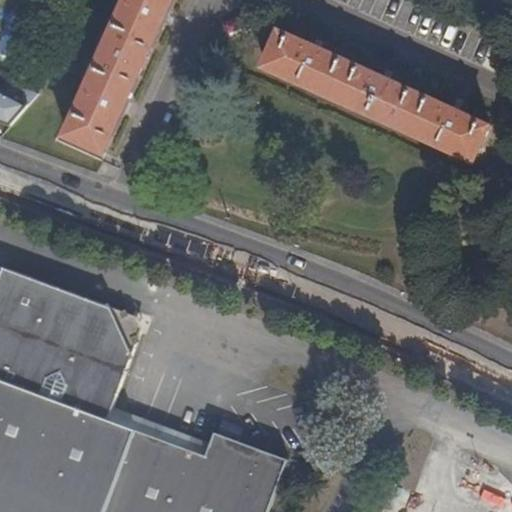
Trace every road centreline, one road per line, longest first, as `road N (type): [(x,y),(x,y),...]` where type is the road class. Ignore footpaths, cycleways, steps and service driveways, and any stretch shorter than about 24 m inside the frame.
road 1 (residential): [(511,379),(294,280),(0,169)]
road 2 (unknown): [(511,466),(390,416),(345,511)]
